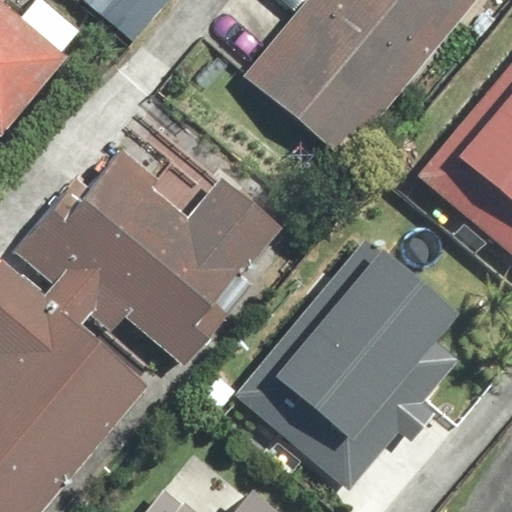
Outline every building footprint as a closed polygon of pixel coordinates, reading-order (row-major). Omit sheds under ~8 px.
[(3,0),(0,0),(0,135),(3,138),(72,60),(3,0)] [(306,0),(246,75),(349,157),(475,0),(306,0)] [(511,62),(422,176),(511,247),(511,62)] [(196,220),(122,159),(95,192),(84,183),(27,251),(70,287),(52,308),(6,270),(0,277),(0,511),(73,511),(178,388),(96,321),(98,319),(117,334),(134,314),(191,361),(227,318),(211,304),(279,222),(229,181),(196,220)] [(371,229),(239,391),(357,486),(460,360),(442,346),(471,310),(371,229)] [(197,511),(172,489),(152,511),(279,511),(259,493),(241,511),(197,511)]
